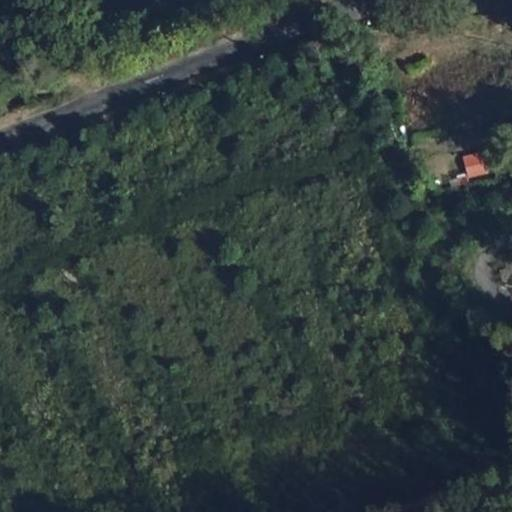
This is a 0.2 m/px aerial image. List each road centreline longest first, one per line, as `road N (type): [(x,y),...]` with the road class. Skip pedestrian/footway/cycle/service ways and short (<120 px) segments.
road 1 (tertiary): [(0,133),(377,0)]
road 2 (track): [(378,0),(405,17),(511,4)]
